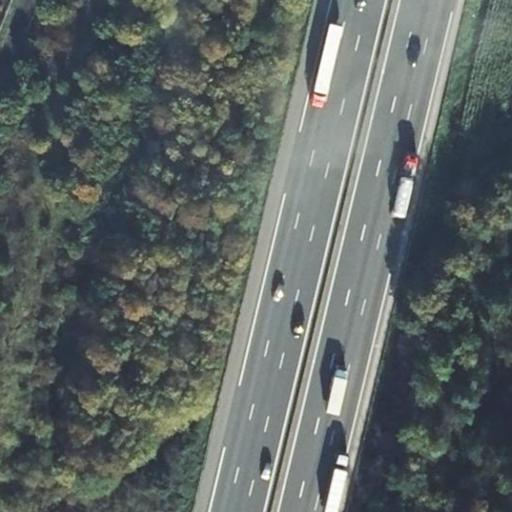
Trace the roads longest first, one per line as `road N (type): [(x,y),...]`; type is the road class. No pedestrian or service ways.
road 1 (motorway): [(362,0),(237,511)]
road 2 (motorway): [(303,511),(426,0)]
